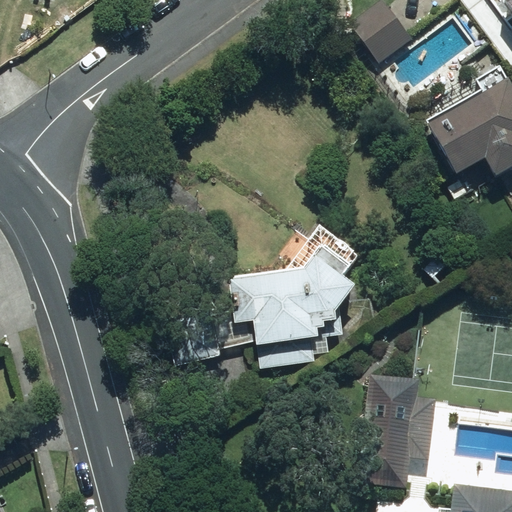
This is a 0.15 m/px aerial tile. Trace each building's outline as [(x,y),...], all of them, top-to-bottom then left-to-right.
[(385,0),(368,0),(345,18),(382,64),(415,37),(385,0)] [(487,157),(500,175),(511,167),(511,78),(434,125),(462,172),(487,157)] [(223,360),(222,351),(245,349),(259,348),(261,369),(320,364),(317,341),(361,284),(349,275),(363,258),(322,226),(289,269),(239,273),(241,303),(171,309),(176,364),(223,360)] [(423,381),(372,377),(361,491),(410,496),(413,461),(431,462),(437,403),(421,401),(423,381)] [(511,511),(511,491),(457,486),(454,511),(511,511)]
